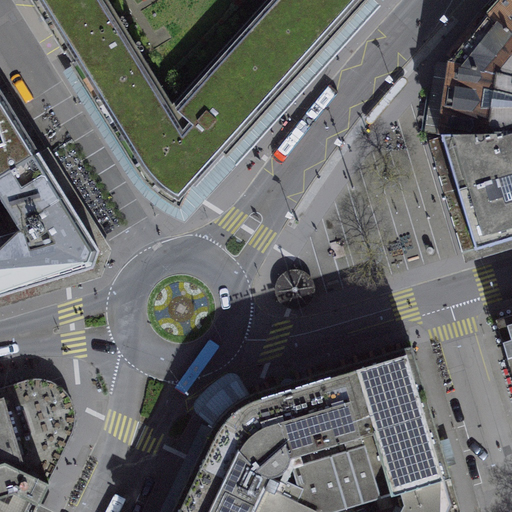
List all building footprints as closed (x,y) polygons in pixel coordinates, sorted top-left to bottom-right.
[(30,0),(141,178),(153,191),(163,198),(179,208),(368,0),(30,0)] [(511,0),(502,0),(488,17),(511,36),(511,0)] [(511,36),(488,17),(450,63),(511,79),(511,36)] [(511,79),(450,63),(439,130),(440,136),(502,135),(502,132),(511,132),(511,79)] [(3,94),(0,89),(0,176),(38,153),(3,94)] [(502,135),(440,136),(475,248),(511,237),(511,132),(502,132),(502,135)] [(59,187),(38,153),(0,176),(0,199),(19,231),(0,236),(0,295),(91,267),(98,250),(90,237),(59,187)] [(309,277),(301,271),(295,269),(288,269),(282,272),(277,277),(274,283),(274,290),(275,294),(278,300),(283,305),(289,307),(296,307),(301,306),(307,302),(311,296),(313,290),(312,283),(309,277)] [(511,316),(497,321),(511,370),(511,316)] [(328,511),(400,491),(450,476),(410,346),(256,392),(241,399),(228,407),(216,419),(209,431),(170,511),(315,511),(294,501),(296,497),(289,494),(287,497),(278,493),(297,484),(304,500),(326,511),(328,511)] [(0,495),(15,491),(38,502),(70,433),(73,424),(74,414),(72,404),(65,394),(58,386),(48,382),(37,380),(27,382),(0,389),(0,495)] [(459,511),(450,476),(400,491),(404,504),(399,511),(459,511)] [(0,511),(32,511),(38,502),(15,491),(0,495),(0,511)]
